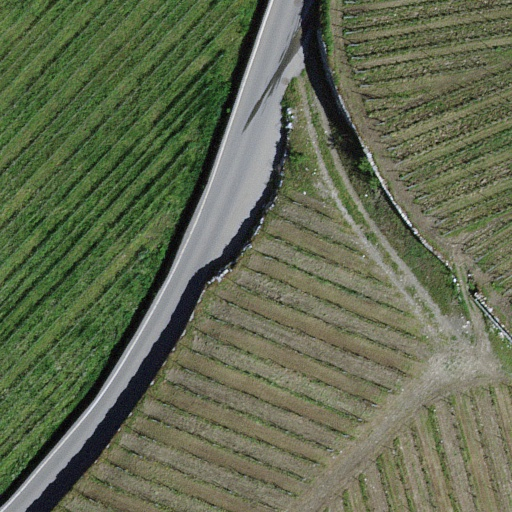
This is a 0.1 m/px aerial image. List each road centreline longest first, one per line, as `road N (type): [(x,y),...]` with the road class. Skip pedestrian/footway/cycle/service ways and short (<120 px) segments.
road 1 (tertiary): [(19,511),(107,412),(171,312),(243,149),(293,0)]
road 2 (track): [(278,47),(295,57),(369,233),(452,336),(443,370),(298,511)]
